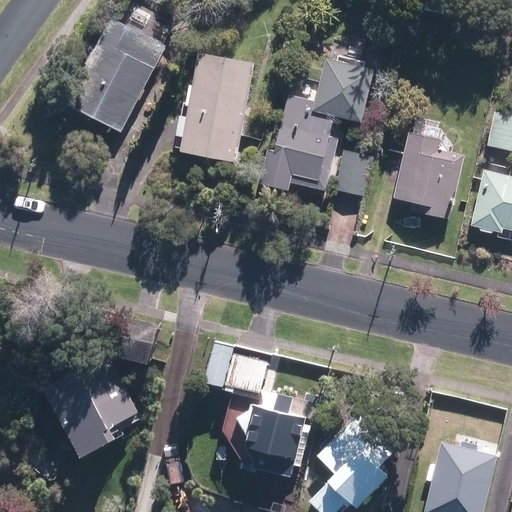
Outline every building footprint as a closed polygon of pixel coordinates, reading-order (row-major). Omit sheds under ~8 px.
[(111,13),(64,99),(123,131),(170,45),(111,13)] [(256,62),(200,50),(179,147),(236,159),(256,62)] [(331,130),(336,112),(362,119),(375,69),(332,58),(321,99),(291,92),(270,184),(289,189),(292,180),(330,189),(344,133),(331,130)] [(511,147),(511,111),(497,109),(489,145),(511,150),(511,147)] [(444,137),(411,130),(406,152),(393,149),(386,181),(399,184),(395,198),(418,203),(416,211),(450,218),(464,155),(441,149),(444,137)] [(376,155),(346,149),(337,190),(366,197),(376,155)] [(511,175),(486,170),(473,224),(503,231),(504,227),(511,229),(511,175)] [(159,324),(128,316),(119,353),(149,361),(159,324)] [(270,361),(234,352),(226,389),(233,391),(224,424),(245,457),(242,465),(295,479),(316,401),(264,387),(270,361)] [(113,363),(48,396),(80,457),(116,438),(108,423),(136,408),(113,363)] [(354,511),(391,475),(344,428),(319,452),(337,470),(309,498),(323,511),(354,511)] [(483,511),(497,452),(443,439),(426,511),(483,511)]
